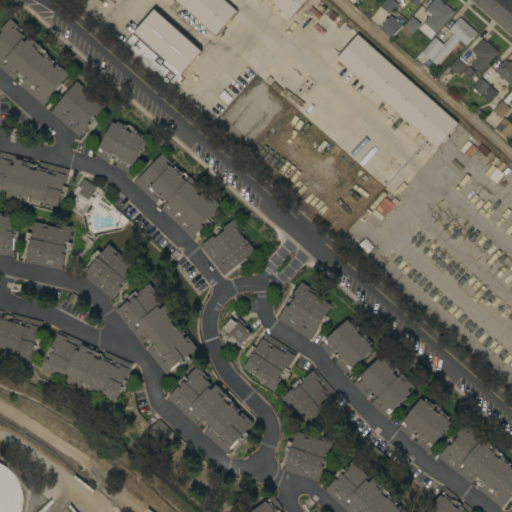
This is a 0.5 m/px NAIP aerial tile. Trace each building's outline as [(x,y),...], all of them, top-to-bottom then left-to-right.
[(224,0),(237,11),(215,35),(175,0),(224,0)] [(306,0),(287,22),(276,11),(278,8),(269,0),(263,0),(258,6),(251,0),(306,0)] [(380,6),(385,0),(391,0),(397,5),(389,14),(380,6)] [(440,0),(454,12),(435,34),(435,33),(430,40),(418,29),(431,15),(425,10),(434,0),(440,0)] [(201,51),(168,89),(121,47),(155,10),(201,51)] [(391,39),(379,28),(391,15),(403,25),(391,39)] [(421,24),(412,34),(403,26),(411,16),(421,24)] [(477,33),(465,46),(459,39),(436,65),(421,52),(435,37),(443,44),(452,34),(448,30),(460,17),(477,33)] [(18,25),(17,27),(22,30),(20,32),(25,36),(23,39),(26,42),(30,37),(42,47),(38,52),(43,56),(46,53),(49,55),(46,58),(55,65),(57,63),(68,73),(51,93),(53,94),(44,105),(0,67),(0,34),(3,31),(1,29),(10,18),(18,25)] [(458,123),(437,148),(336,59),(358,34),(458,123)] [(480,73),(470,65),(478,57),(471,51),(482,39),(486,42),(487,41),(499,52),(480,73)] [(458,75),(449,67),(458,57),(467,65),(458,75)] [(511,64),(511,84),(511,86),(502,78),(501,80),(498,77),(500,76),(494,71),(505,59),(508,63),(509,62),(511,64)] [(498,93),(489,103),(472,87),(481,78),(498,93)] [(91,94),(94,91),(108,103),(99,114),(97,112),(89,122),(90,124),(79,137),(50,112),(77,81),(91,94)] [(501,118),(493,110),(502,100),(510,108),(501,118)] [(234,121),(250,102),(263,114),(247,133),(246,133),(243,134),(242,135),(241,136),(240,135),(237,133),(236,133),(235,133),(232,128),(234,121)] [(511,131),(505,138),(495,128),(505,118),(511,125),(511,131)] [(130,173),(95,156),(113,122),(117,124),(118,122),(125,125),(125,124),(138,131),(136,134),(143,137),(143,138),(146,140),(130,173)] [(0,152),(22,157),(21,160),(30,162),(30,164),(39,166),(39,168),(48,170),(47,172),(51,173),(51,171),(65,174),(57,208),(43,205),(43,202),(40,201),(39,203),(32,202),(31,203),(28,202),(29,197),(22,196),(21,202),(5,199),(7,191),(4,191),(3,194),(0,193),(0,152)] [(172,162),(170,164),(174,168),(175,167),(181,172),(182,171),(185,174),(182,177),(187,182),(191,177),(202,188),(198,193),(200,196),(202,193),(208,198),(210,196),(214,200),(214,199),(222,206),(213,217),(210,214),(201,224),(203,225),(192,238),(163,211),(166,208),(158,200),(156,203),(133,182),(143,171),(144,172),(147,169),(146,168),(153,161),(154,162),(162,154),(172,162)] [(77,195),(73,193),(83,179),(97,188),(91,196),(94,198),(83,215),(70,207),(77,195)] [(0,214),(15,215),(14,227),(19,228),(18,238),(15,238),(14,256),(0,255),(0,214)] [(241,227),(240,228),(244,233),(241,235),(245,240),(246,239),(256,251),(223,276),(200,246),(202,245),(201,243),(205,240),(206,241),(213,236),(215,238),(225,230),(223,228),(235,219),(241,227)] [(56,227),(56,225),(62,227),(62,225),(73,227),(70,240),(73,241),(70,253),(64,251),(63,253),(67,254),(63,270),(25,262),(29,244),(24,243),(27,232),(32,234),(35,222),(56,227)] [(126,259),(127,257),(131,261),(133,259),(141,266),(130,278),(132,280),(126,288),(123,285),(122,286),(111,300),(83,275),(95,262),(91,259),(98,250),(102,254),(110,244),(126,259)] [(278,320),(279,317),(278,316),(280,313),(281,314),(287,305),(289,307),(296,296),(293,294),(301,282),(310,287),(309,289),(314,292),(313,294),(331,305),(309,340),(278,320)] [(147,350),(154,345),(149,338),(142,344),(115,311),(130,299),(128,297),(136,291),(137,294),(150,283),(157,292),(154,294),(162,304),(160,306),(162,308),(167,305),(177,317),(172,321),(176,327),(179,324),(181,326),(179,329),(186,338),(188,336),(197,348),(188,356),(191,360),(183,366),(180,363),(167,375),(147,350)] [(42,322),(40,331),(38,330),(36,338),(41,340),(38,350),(33,349),(30,361),(15,357),(16,354),(13,353),(13,357),(1,354),(2,350),(0,349),(0,310),(4,312),(3,315),(9,317),(10,313),(42,322)] [(222,328),(231,319),(234,322),(238,318),(245,325),(243,326),(251,334),(244,341),(243,340),(239,344),(236,341),(232,346),(223,337),(225,335),(226,335),(228,333),(222,328)] [(319,345),(348,320),(351,323),(352,322),(357,327),(359,326),(368,337),(367,338),(372,344),(370,345),(373,349),(345,374),(334,362),(337,360),(332,354),(330,357),(319,345)] [(135,366),(124,392),(119,390),(114,401),(101,395),(102,392),(98,391),(97,393),(90,390),(89,391),(87,390),(88,386),(82,383),(79,389),(65,382),(68,376),(65,374),(63,378),(57,375),(56,377),(51,375),(50,376),(40,372),(46,358),(49,359),(49,358),(45,356),(49,347),(53,349),(54,348),(52,347),(59,332),(135,366)] [(265,333),(297,354),(287,369),(285,368),(279,378),(281,379),(273,391),(264,386),(265,385),(260,382),(261,380),(243,368),(265,333)] [(414,385),(409,390),(412,393),(385,418),(371,404),(374,401),(369,396),(366,398),(353,384),(378,359),(381,362),(387,357),(414,385)] [(205,373),(203,375),(207,378),(205,379),(212,385),(209,388),(211,390),(216,385),(228,395),(223,400),(229,405),(232,402),(234,404),(233,405),(239,411),(237,412),(240,415),(239,415),(240,416),(243,414),(253,422),(245,432),(248,435),(241,443),(238,441),(227,453),(203,433),(210,426),(204,421),(198,427),(167,399),(179,385),(177,383),(183,376),(188,380),(189,379),(187,377),(197,366),(205,373)] [(310,424),(295,407),(293,409),(289,405),(288,406),(281,398),(292,388),(294,390),(299,385),(299,386),(303,382),(301,380),(314,369),(339,397),(310,424)] [(427,452),(415,442),(417,440),(410,434),(408,437),(396,428),(420,399),(424,402),(426,399),(432,404),(433,403),(444,412),(443,413),(450,418),(448,420),(451,423),(427,452)] [(158,420),(172,434),(165,442),(150,428),(158,420)] [(477,489),(480,486),(473,481),(471,484),(438,458),(448,444),(451,446),(458,436),(456,435),(465,423),(474,430),(473,431),(477,434),(475,436),(484,443),(487,440),(504,454),(502,455),(506,458),(505,459),(511,464),(510,466),(511,469),(511,492),(510,495),(511,496),(502,508),(477,489)] [(296,431),(310,436),(317,439),(317,437),(323,438),(323,437),(333,440),(328,454),(326,454),(324,458),(326,459),(324,463),(323,463),(322,465),(324,466),(319,482),(283,470),(296,431)] [(341,478),(339,477),(342,474),(344,475),(347,471),(346,469),(355,459),(366,468),(363,471),(370,478),(368,481),(370,483),(374,478),(391,493),(389,495),(392,497),(391,498),(397,504),(395,505),(398,508),(400,506),(406,511),(347,511),(325,491),(337,478),(339,480),(341,478)] [(0,511),(0,467),(3,469),(8,475),(13,483),(15,490),(17,496),(17,502),(16,509),(15,511),(0,511)] [(475,511),(426,511),(446,488),(475,511)] [(250,511),(266,501),(269,505),(271,503),(275,509),(276,508),(278,510),(279,510),(280,511),(250,511)]
